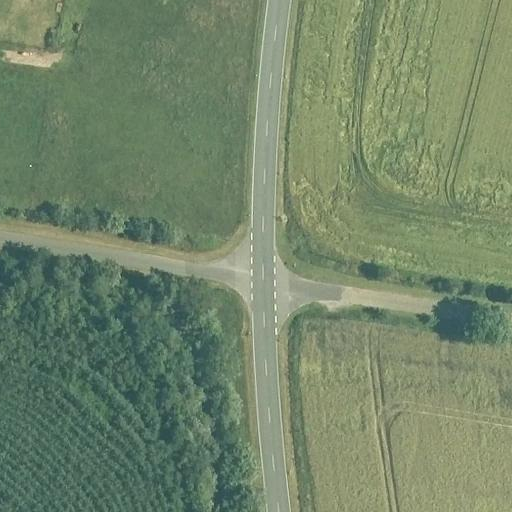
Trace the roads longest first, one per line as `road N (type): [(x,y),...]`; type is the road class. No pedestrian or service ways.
road 1 (tertiary): [(281,0),(264,282)]
road 2 (unclassified): [(264,282),(0,242)]
road 3 (unclassified): [(511,321),(264,282)]
road 4 (tertiary): [(264,282),(281,511)]
